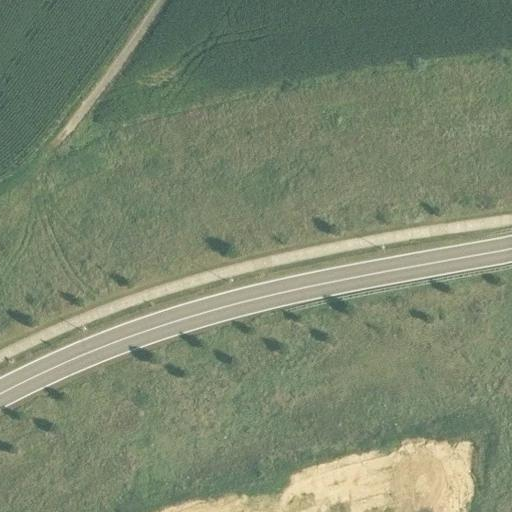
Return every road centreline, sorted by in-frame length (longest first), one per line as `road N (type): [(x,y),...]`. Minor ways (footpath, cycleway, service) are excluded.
road 1 (primary): [(511,249),(178,320),(0,395)]
road 2 (unclassified): [(162,0),(64,137)]
